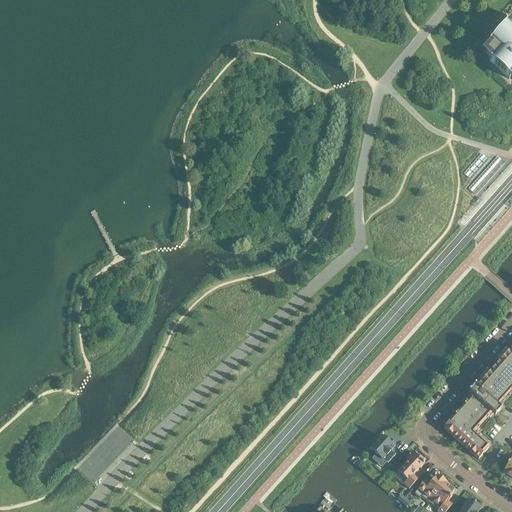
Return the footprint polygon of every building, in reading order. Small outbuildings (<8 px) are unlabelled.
[(511,22),(508,26),(506,25),(507,24),(506,24),(488,43),(489,44),(491,45),(485,53),(492,59),(490,61),(489,61),(509,79),(510,78),(509,78),(511,76),(511,22)] [(465,190),(477,201),(481,197),(509,166),(497,156),(492,162),(481,152),(462,174),(471,183),(465,190)] [(482,201),(479,199),(473,205),(476,207),(482,201)] [(472,396),(443,428),(469,452),(471,449),(475,452),(472,455),(478,460),(489,447),(474,434),(511,391),(511,348),(507,354),(509,356),(506,359),(504,357),(503,358),(505,360),(502,364),(500,362),(489,374),(491,376),(487,380),(485,378),(487,380),(484,384),(481,382),(476,388),(475,387),(474,386),(473,387),(474,387),(472,389),(473,390),(471,391),(470,391),(469,392),(468,393),(469,394),(472,396)] [(391,451),(395,446),(389,441),(388,442),(381,436),(369,450),(382,461),(383,460),(387,464),(395,455),(391,451)] [(409,490),(419,479),(414,474),(424,464),(420,460),(421,459),(416,454),(415,455),(412,452),(405,459),(408,461),(397,472),(406,481),(403,484),(409,490)] [(511,479),(511,478),(511,457),(511,460),(510,460),(506,466),(507,466),(502,473),(511,479)] [(429,504),(446,483),(437,476),(430,484),(425,480),(413,494),(419,499),(421,497),(429,504)] [(450,487),(446,483),(429,504),(438,511),(436,511),(446,511),(452,505),(448,502),(453,495),(452,495),(454,492),(450,488),(450,487)] [(478,511),(480,509),(467,499),(461,507),(463,508),(459,511),(478,511)]
